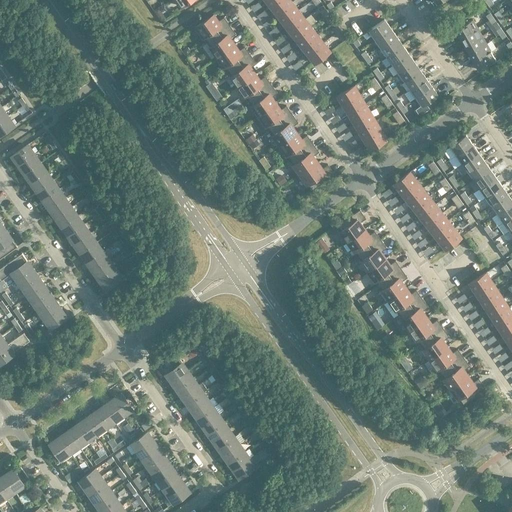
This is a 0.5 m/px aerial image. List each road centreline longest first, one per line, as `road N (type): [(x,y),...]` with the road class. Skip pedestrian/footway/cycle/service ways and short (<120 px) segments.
road 1 (secondary): [(398,481),(250,267)]
road 2 (secondary): [(234,278),(384,490)]
road 3 (residential): [(511,390),(363,179)]
road 4 (residential): [(363,179),(236,0)]
road 5 (residential): [(120,351),(0,177)]
road 6 (residential): [(181,511),(216,487),(120,351)]
road 7 (secondary): [(136,123),(225,265)]
road 8 (secondary): [(240,254),(136,123)]
road 9 (secondary): [(136,123),(49,0)]
road 10 (residential): [(363,179),(474,100)]
road 11 (residential): [(12,425),(120,351)]
road 12 (residential): [(474,100),(401,0)]
